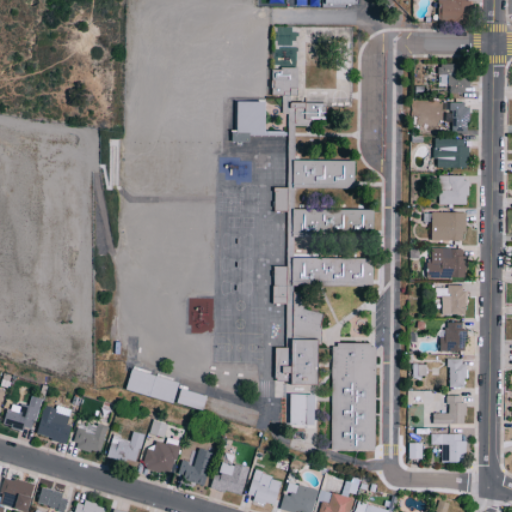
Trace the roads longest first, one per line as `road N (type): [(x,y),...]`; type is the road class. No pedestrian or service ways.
road 1 (residential): [(492,487),(497,0)]
road 2 (residential): [(391,44),(386,468)]
road 3 (residential): [(0,451),(197,511)]
road 4 (residential): [(391,44),(511,46)]
